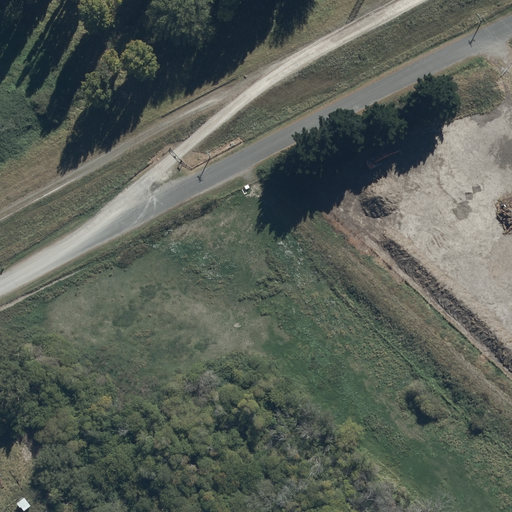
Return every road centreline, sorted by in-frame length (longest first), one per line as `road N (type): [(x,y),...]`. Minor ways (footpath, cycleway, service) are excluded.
road 1 (unclassified): [(511,24),(82,237)]
road 2 (unclassified): [(259,80),(82,237)]
